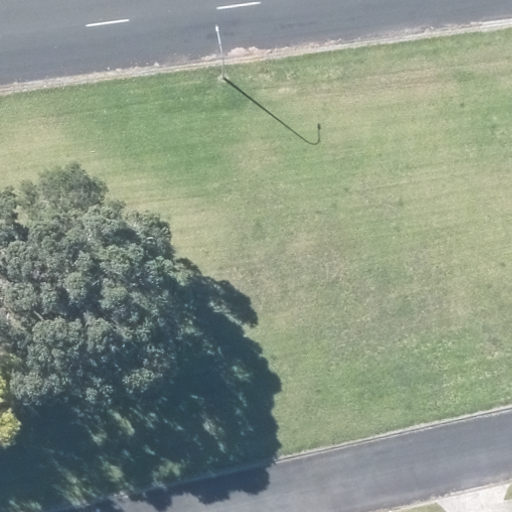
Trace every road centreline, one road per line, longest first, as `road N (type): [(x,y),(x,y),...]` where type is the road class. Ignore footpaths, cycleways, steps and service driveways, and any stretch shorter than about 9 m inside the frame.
road 1 (residential): [(511,448),(235,511)]
road 2 (tertiary): [(270,0),(0,34)]
